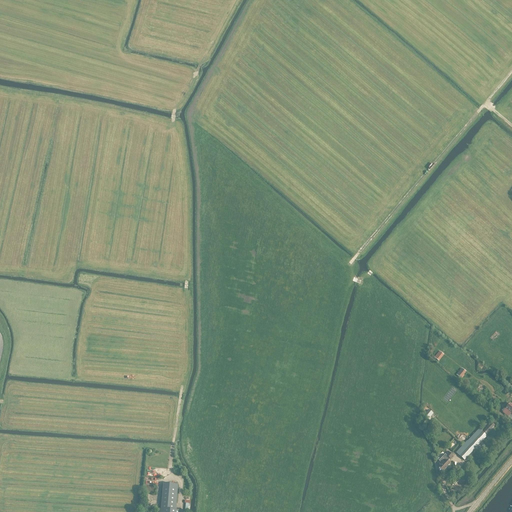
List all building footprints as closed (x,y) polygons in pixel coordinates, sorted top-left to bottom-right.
[(434,357),(439,361),(444,354),(439,351),(434,357)] [(461,378),(466,371),(462,368),(457,375),(461,378)] [(511,404),(510,403),(502,412),(508,417),(510,414),(511,416),(511,404)] [(428,410),(423,416),(428,420),(433,413),(428,410)] [(484,430),(487,433),(495,425),(491,422),(484,430)] [(457,453),(464,459),(486,436),(479,430),(457,453)] [(437,462),(441,465),(439,468),(442,471),(450,464),(446,461),(449,457),(450,459),(453,456),(448,451),(437,462)] [(160,509),(159,508),(158,511),(181,511),(181,510),(176,510),(178,484),(163,483),(160,509)]
